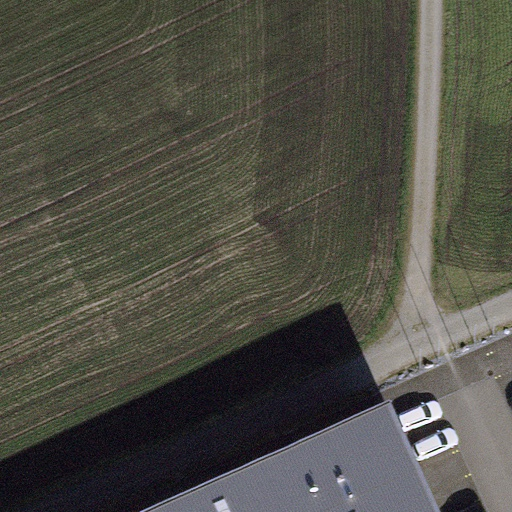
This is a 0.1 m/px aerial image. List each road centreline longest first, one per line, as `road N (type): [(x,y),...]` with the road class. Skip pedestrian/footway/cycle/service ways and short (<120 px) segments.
road 1 (track): [(54,511),(511,307)]
road 2 (track): [(439,338),(434,0)]
